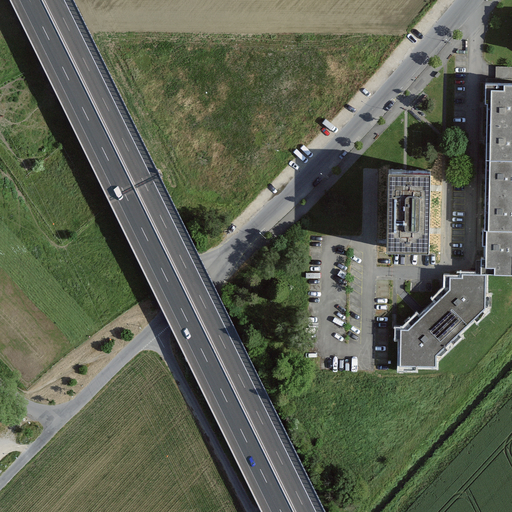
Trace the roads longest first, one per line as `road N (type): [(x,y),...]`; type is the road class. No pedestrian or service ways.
road 1 (unclassified): [(467,0),(236,250),(60,414)]
road 2 (motorway): [(307,511),(55,0)]
road 3 (motorway): [(28,0),(279,511)]
